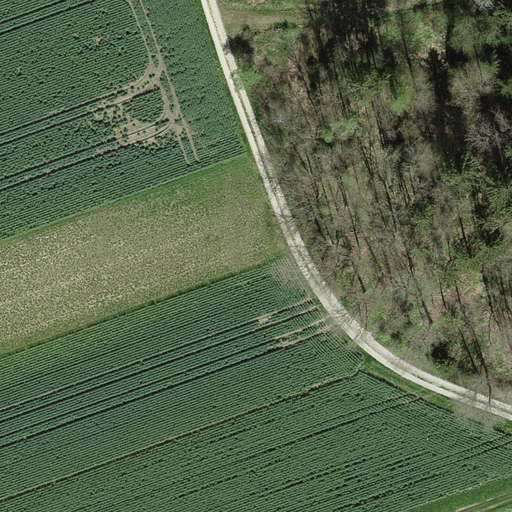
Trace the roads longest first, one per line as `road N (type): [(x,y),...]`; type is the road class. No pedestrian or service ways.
road 1 (track): [(208,0),(285,217),(326,296),(366,342),(409,372),(511,413)]
road 2 (track): [(213,16),(355,15),(434,0)]
